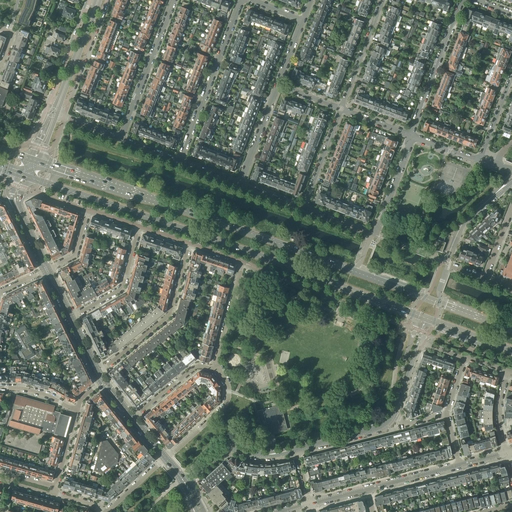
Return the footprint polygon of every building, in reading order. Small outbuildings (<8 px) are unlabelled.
[(24,0),(23,5),(35,10),(37,5),(24,0)] [(115,5),(125,9),(127,4),(117,0),(116,2),(115,5)] [(216,7),(221,9),(222,9),(225,1),(222,0),(218,0),(216,8),(216,7)] [(441,10),(441,8),(444,0),(437,0),(435,8),(434,11),(436,12),(437,9),(441,10)] [(444,0),(441,8),(443,8),(443,11),(447,12),(448,9),(449,7),(450,4),(450,3),(449,2),(450,2),(449,2),(444,0)] [(153,1),(151,6),(159,10),(159,9),(160,9),(161,7),(161,6),(161,4),(153,1)] [(222,9),(221,9),(220,11),(226,13),(227,10),(228,11),(229,8),(228,8),(229,7),(229,6),(230,3),(230,2),(228,2),(227,2),(227,1),(226,1),(225,1),(222,9)] [(359,1),(357,7),(368,11),(368,10),(368,11),(370,8),(369,7),(370,5),(359,1)] [(58,8),(65,10),(63,14),(64,14),(63,16),(66,17),(67,15),(72,17),(72,16),(73,17),(74,14),(73,14),(74,11),(66,8),(67,5),(60,2),(58,8)] [(320,7),(319,9),(328,12),(330,7),(321,3),(321,4),(320,4),(319,6),(320,7)] [(35,10),(23,5),(20,10),(33,15),(35,10)] [(112,10),(113,10),(123,14),(125,9),(115,5),(114,7),(113,7),(112,10)] [(151,6),(149,12),(157,15),(158,13),(159,13),(160,11),(159,10),(151,6)] [(390,9),(389,12),(398,15),(400,9),(392,6),(391,9),(390,9)] [(180,12),(188,15),(190,10),(182,7),(181,9),(180,9),(179,11),(180,12)] [(368,11),(357,7),(355,13),(365,16),(366,16),(367,13),(368,11)] [(471,22),(474,12),(474,11),(472,10),(472,11),(471,10),(468,8),(467,12),(468,12),(460,31),(466,33),(471,22)] [(318,12),(317,14),(326,17),(328,12),(319,9),(318,9),(317,12),(318,12)] [(30,20),(33,15),(20,10),(18,16),(30,20)] [(123,14),(113,10),(112,14),(113,14),(113,16),(122,20),(124,14),(123,14)] [(245,18),(241,27),(241,28),(247,30),(248,27),(250,21),(253,12),(248,10),(246,15),(245,16),(245,17),(245,18)] [(149,12),(147,17),(155,20),(156,20),(157,17),(157,16),(157,15),(149,12)] [(178,17),(186,20),(188,15),(180,12),(179,14),(178,14),(177,16),(178,17)] [(250,21),(255,23),(258,14),(256,13),(255,13),(253,12),(250,21)] [(387,15),(386,17),(394,20),(396,15),(397,15),(398,15),(389,12),(388,12),(387,14),(387,15)] [(471,22),(476,24),(480,13),(477,12),(476,12),(474,12),(471,22)] [(482,25),(483,23),(485,16),(483,15),(480,13),(476,24),(482,26),(482,25)] [(255,23),(260,25),(263,16),(261,15),(258,14),(255,23)] [(316,17),(315,19),(324,23),(326,17),(317,14),(316,15),(315,17),(316,17)] [(29,26),(30,20),(18,16),(16,21),(29,26)] [(260,25),(265,27),(269,18),(268,18),(268,17),(266,17),(263,16),(260,25)] [(483,23),(488,25),(491,17),(488,16),(488,17),(485,16),(483,23)] [(147,17),(145,22),(153,25),(154,24),(155,24),(156,21),(155,20),(147,17)] [(176,22),(184,25),(186,20),(178,17),(177,19),(176,19),(175,21),(176,22)] [(385,21),(384,23),(395,27),(397,21),(394,20),(386,17),(386,18),(385,20),(385,21)] [(487,28),(493,30),(497,20),(494,19),(495,19),(491,17),(488,25),(487,28)] [(265,27),(271,29),(274,20),(272,19),(271,19),(270,18),(269,18),(265,27)] [(353,18),(351,24),(361,27),(362,25),(363,25),(364,23),(363,23),(363,22),(353,18)] [(214,19),(212,24),(220,27),(221,25),(222,25),(222,23),(222,22),(214,19)] [(313,24),(313,25),(322,28),(324,23),(315,19),(314,21),(313,21),(313,24)] [(108,26),(117,29),(120,24),(110,20),(109,22),(109,23),(108,25),(108,26)] [(271,29),(276,31),(279,22),(277,21),(275,20),(274,20),(271,29)] [(497,35),(498,33),(502,22),(499,20),(499,21),(497,20),(493,30),(492,33),(497,35)] [(145,22),(143,27),(151,30),(152,30),(153,28),(153,27),(153,25),(145,22)] [(174,27),(182,31),(184,25),(176,22),(175,24),(174,25),(173,26),(174,27)] [(276,31),(281,33),(284,24),(282,23),(280,22),(279,22),(276,31)] [(432,22),(430,28),(439,31),(440,28),(440,27),(439,27),(440,25),(432,22)] [(503,33),(504,34),(508,24),(506,24),(506,23),(502,22),(498,33),(503,33)] [(207,28),(210,29),(218,32),(219,30),(220,30),(220,28),(220,27),(212,24),(209,23),(207,28)] [(382,28),(393,33),(395,27),(384,23),(383,25),(383,26),(382,27),(382,28)] [(281,33),(278,39),(277,41),(283,43),(286,34),(287,34),(288,32),(287,32),(290,26),(284,24),(281,33)] [(354,25),(347,41),(347,42),(355,45),(361,27),(351,24),(354,25)] [(311,30),(319,34),(322,28),(313,25),(312,27),(311,27),(310,29),(311,30)] [(106,31),(116,34),(117,29),(108,26),(107,28),(106,30),(106,31)] [(140,32),(149,36),(150,34),(151,34),(152,32),(151,31),(151,30),(143,27),(141,32),(140,32)] [(172,32),(172,33),(180,36),(182,31),(174,27),(173,29),(172,30),(171,31),(172,32)] [(429,27),(427,33),(437,37),(438,34),(439,34),(439,32),(439,31),(430,28),(429,27)] [(239,32),(239,34),(247,37),(249,32),(241,28),(240,29),(239,31),(239,32)] [(380,34),(391,39),(391,38),(393,33),(382,28),(381,31),(380,33),(380,34)] [(21,29),(19,35),(27,38),(30,39),(32,34),(21,29)] [(210,29),(208,34),(216,37),(217,35),(218,35),(218,33),(218,32),(210,29)] [(309,35),(309,36),(317,39),(319,34),(311,30),(310,32),(309,32),(308,34),(309,35)] [(49,35),(48,35),(47,39),(53,41),(54,42),(56,38),(64,41),(66,36),(54,31),(52,36),(49,35)] [(105,34),(104,36),(114,40),(116,34),(106,31),(105,31),(105,33),(105,34)] [(140,32),(138,37),(146,40),(147,38),(148,38),(149,36),(140,32)] [(459,36),(458,38),(465,41),(467,35),(460,32),(460,33),(459,33),(458,35),(458,36),(459,36)] [(170,37),(170,38),(178,41),(180,36),(172,33),(171,35),(170,35),(169,37),(170,37)] [(421,37),(424,38),(435,42),(436,40),(436,39),(437,38),(437,37),(427,33),(426,36),(424,36),(422,35),(421,37)] [(204,36),(203,39),(214,43),(215,41),(216,40),(217,39),(216,38),(216,37),(208,34),(206,37),(204,36)] [(237,37),(237,39),(245,42),(247,37),(239,34),(238,34),(237,36),(237,37)] [(382,41),(381,44),(388,47),(391,39),(380,34),(379,37),(379,38),(380,38),(379,40),(382,41)] [(19,35),(17,40),(25,43),(27,38),(19,35)] [(102,41),(112,45),(114,40),(104,36),(104,38),(103,38),(102,40),(102,41)] [(307,40),(307,41),(315,44),(318,45),(320,40),(317,39),(309,36),(308,37),(307,38),(306,40),(307,40)] [(138,37),(136,42),(144,45),(145,44),(146,44),(147,41),(146,41),(146,40),(138,37)] [(168,43),(176,46),(178,41),(170,38),(169,40),(168,40),(167,42),(168,43)] [(202,38),(200,43),(203,44),(212,48),(212,47),(213,47),(214,45),(213,44),(214,43),(203,39),(202,38)] [(422,44),(423,44),(433,48),(433,47),(434,45),(434,44),(435,42),(424,38),(422,44)] [(456,40),(455,44),(463,47),(465,41),(458,38),(457,40),(456,40)] [(235,42),(235,44),(243,47),(245,48),(246,46),(244,45),(245,42),(237,39),(236,40),(235,42)] [(17,40),(15,45),(23,48),(25,43),(17,40)] [(345,40),(343,46),(347,47),(353,50),(355,45),(347,42),(347,41),(345,40)] [(100,46),(110,50),(112,45),(102,41),(102,43),(101,43),(100,45),(100,46)] [(274,41),(272,46),(280,50),(281,50),(281,49),(282,47),(282,46),(282,44),(274,41)] [(305,43),(304,46),(313,50),(315,44),(307,41),(306,43),(305,43)] [(144,45),(136,42),(134,47),(142,51),(143,50),(144,50),(144,48),(144,47),(144,45)] [(167,48),(174,51),(176,46),(168,43),(166,47),(167,48)] [(203,44),(200,43),(198,49),(209,53),(210,50),(211,50),(212,48),(203,44)] [(233,48),(233,49),(241,52),(243,47),(235,44),(235,45),(234,45),(233,47),(233,48)] [(374,51),(384,55),(386,56),(388,50),(391,51),(392,48),(388,47),(381,44),(380,47),(378,46),(377,46),(376,46),(375,48),(376,49),(376,52),(374,51)] [(420,50),(422,50),(430,54),(431,53),(432,51),(432,50),(433,48),(423,44),(420,50)] [(454,47),(453,49),(463,53),(464,51),(462,50),(463,47),(455,44),(454,47)] [(15,45),(13,50),(22,53),(23,48),(15,45)] [(43,54),(48,56),(48,54),(51,55),(51,54),(57,56),(57,55),(58,55),(59,53),(58,53),(59,50),(48,46),(48,47),(46,46),(45,51),(44,51),(43,54)] [(99,49),(98,51),(108,55),(110,50),(100,46),(99,47),(99,49)] [(267,51),(270,52),(278,55),(279,53),(280,52),(281,50),(280,50),(272,46),(269,46),(267,51)] [(301,50),(302,51),(311,55),(313,50),(304,46),(303,48),(302,48),(301,50)] [(347,47),(343,46),(340,52),(350,56),(351,55),(352,53),(352,52),(353,50),(347,47)] [(499,47),(497,53),(508,57),(510,52),(499,47)] [(166,53),(165,53),(174,57),(176,51),(174,51),(167,48),(167,49),(167,51),(166,51),(165,53),(166,53)] [(231,53),(231,54),(241,58),(243,53),(241,52),(233,49),(233,50),(232,50),(231,52),(231,53)] [(451,55),(459,58),(462,59),(464,53),(463,53),(453,49),(453,51),(452,51),(451,55)] [(13,50),(11,55),(20,58),(22,53),(13,50)] [(417,54),(416,58),(425,61),(426,58),(427,59),(428,56),(429,56),(430,54),(422,50),(420,55),(417,54)] [(108,55),(98,51),(98,52),(97,52),(97,54),(96,57),(106,60),(108,55)] [(130,56),(138,60),(138,59),(139,59),(140,57),(139,56),(140,55),(131,51),(129,56),(130,56)] [(311,55),(302,51),(301,51),(302,52),(301,52),(300,54),(300,55),(300,57),(309,61),(311,55)] [(384,55),(374,51),(373,51),(373,52),(372,53),(372,54),(371,57),(381,60),(382,61),(382,60),(384,55)] [(270,52),(268,57),(277,60),(277,59),(278,57),(278,55),(270,52)] [(174,57),(165,53),(165,54),(164,54),(164,56),(164,57),(163,59),(172,62),(174,57)] [(198,56),(197,59),(206,62),(206,61),(207,61),(208,59),(207,58),(208,57),(198,53),(197,55),(198,56)] [(498,53),(495,59),(507,63),(508,60),(507,60),(508,57),(497,53),(498,53)] [(241,58),(231,54),(231,55),(232,55),(232,56),(232,55),(231,55),(231,56),(230,56),(230,57),(230,58),(231,58),(230,60),(242,64),(243,62),(240,61),(241,58)] [(11,55),(9,60),(18,64),(18,63),(19,63),(20,63),(21,62),(21,61),(21,59),(19,59),(20,58),(11,55)] [(450,58),(449,61),(457,63),(459,58),(451,55),(450,58)] [(44,67),(48,68),(49,69),(52,70),(55,64),(49,62),(50,61),(38,56),(36,60),(45,63),(44,67)] [(130,56),(127,62),(136,65),(137,63),(138,63),(138,61),(138,60),(130,56)] [(338,63),(338,64),(346,67),(347,64),(348,65),(349,62),(348,62),(348,61),(342,59),(342,58),(338,56),(335,62),(338,63)] [(265,61),(275,65),(275,63),(276,63),(277,61),(276,60),(277,60),(268,57),(266,62),(265,61)] [(369,62),(379,66),(381,60),(371,57),(370,59),(370,60),(369,61),(369,62)] [(408,64),(413,66),(424,70),(422,69),(423,67),(424,66),(425,65),(424,64),(424,63),(425,61),(416,58),(414,64),(413,63),(412,63),(409,61),(409,62),(408,64)] [(197,59),(195,64),(204,67),(204,65),(205,66),(206,63),(205,62),(206,62),(197,59)] [(495,59),(493,64),(504,68),(505,66),(505,67),(507,63),(495,59)] [(9,60),(7,65),(16,68),(18,64),(9,60)] [(92,66),(101,70),(103,70),(105,65),(95,61),(95,62),(94,62),(92,66)] [(265,61),(263,67),(271,70),(271,69),(272,70),(273,67),(272,67),(273,65),(274,65),(275,65),(265,61)] [(457,63),(449,61),(448,63),(447,66),(456,70),(458,70),(460,65),(458,64),(457,63)] [(127,62),(126,67),(135,71),(136,68),(135,67),(136,65),(127,62)] [(159,67),(159,68),(167,71),(168,71),(170,66),(161,62),(161,64),(160,64),(160,65),(159,67),(160,67),(159,67)] [(368,65),(367,68),(375,70),(375,69),(377,70),(379,66),(369,62),(369,63),(368,63),(368,64),(368,65)] [(195,64),(193,69),(202,72),(203,72),(204,70),(203,69),(204,67),(195,64)] [(292,78),(297,80),(301,67),(302,68),(302,65),(300,64),(299,67),(296,66),(295,69),(293,72),(291,76),(292,78)] [(338,64),(336,69),(344,72),(345,70),(346,70),(347,67),(346,67),(338,64)] [(493,65),(491,70),(502,74),(503,71),(504,68),(493,64),(493,65)] [(7,65),(5,70),(14,74),(16,68),(7,65)] [(226,70),(236,74),(237,71),(238,71),(239,69),(229,65),(229,67),(228,67),(227,67),(227,68),(227,69),(227,70),(228,70),(227,70),(226,70)] [(91,69),(90,71),(99,75),(101,70),(92,66),(91,66),(90,68),(91,69)] [(413,66),(411,72),(414,73),(422,76),(423,73),(424,73),(424,71),(424,70),(413,66)] [(122,72),(124,73),(133,76),(134,74),(135,74),(135,71),(126,67),(124,67),(122,72)] [(263,67),(261,72),(269,75),(270,74),(271,73),(270,72),(271,70),(263,67)] [(299,82),(302,83),(305,74),(300,72),(302,68),(301,67),(297,80),(296,81),(297,82),(299,82)] [(158,71),(157,73),(165,76),(168,77),(170,72),(168,71),(167,71),(159,68),(158,68),(157,70),(158,71)] [(365,73),(374,77),(372,76),(375,70),(367,68),(366,70),(365,71),(365,72),(365,73)] [(193,69),(191,74),(200,77),(200,76),(201,75),(202,73),(202,72),(193,69)] [(336,69),(333,75),(342,78),(343,76),(345,73),(344,73),(344,72),(336,69)] [(5,70),(3,75),(12,79),(14,74),(5,70)] [(225,73),(224,75),(232,78),(234,73),(236,74),(226,70),(225,70),(224,72),(225,73)] [(488,76),(490,76),(500,80),(500,78),(501,78),(502,74),(491,70),(488,76)] [(88,76),(97,80),(99,75),(90,71),(89,73),(88,73),(87,75),(88,76)] [(261,72),(259,77),(268,80),(267,80),(268,79),(269,78),(268,77),(269,75),(261,72)] [(411,72),(409,77),(420,81),(421,81),(421,79),(421,78),(422,76),(414,73),(411,72)] [(444,75),(443,77),(453,81),(455,76),(454,75),(445,72),(444,72),(443,75),(444,75)] [(124,73),(122,78),(131,81),(132,79),(133,79),(133,77),(133,76),(124,73)] [(155,78),(163,81),(164,81),(165,79),(164,79),(165,76),(157,73),(156,73),(155,75),(156,76),(156,78),(155,77),(155,78)] [(374,77),(365,73),(365,74),(367,74),(366,77),(365,76),(364,77),(364,78),(364,79),(365,79),(365,80),(374,84),(376,80),(374,79),(374,77)] [(191,74),(189,79),(198,83),(198,81),(199,81),(200,79),(200,78),(200,77),(191,74)] [(305,84),(307,85),(310,76),(305,74),(302,83),(302,84),(304,84),(305,84)] [(3,75),(1,81),(10,84),(12,85),(14,80),(12,79),(3,75)] [(222,80),(230,83),(232,78),(224,75),(223,77),(222,79),(222,80)] [(333,75),(331,81),(340,84),(340,83),(341,83),(342,80),(341,80),(342,78),(333,75)] [(87,79),(86,81),(95,85),(97,86),(98,84),(96,83),(97,80),(88,76),(87,76),(86,78),(87,79)] [(310,76),(307,85),(307,86),(309,86),(310,86),(312,87),(315,78),(310,76)] [(500,80),(490,76),(488,82),(497,86),(500,80)] [(259,77),(257,82),(265,85),(266,83),(267,83),(267,81),(267,80),(268,80),(259,77)] [(407,83),(408,83),(418,87),(419,84),(420,82),(420,81),(409,77),(407,83)] [(441,79),(440,83),(448,86),(451,87),(453,81),(443,77),(442,80),(441,79)] [(38,81),(37,84),(46,87),(47,84),(46,84),(47,81),(38,78),(37,80),(38,81)] [(122,78),(121,83),(129,86),(130,84),(131,84),(132,82),(131,81),(122,78)] [(153,81),(153,83),(161,86),(162,84),(161,84),(163,81),(155,78),(154,78),(153,78),(153,80),(153,81)] [(189,79),(187,84),(196,88),(196,87),(197,87),(198,85),(197,84),(198,83),(189,79)] [(220,85),(228,89),(230,89),(232,84),(230,83),(222,80),(221,82),(220,84),(220,85)] [(10,84),(1,81),(0,84),(0,85),(8,89),(10,84)] [(95,85),(86,81),(85,83),(84,83),(84,85),(84,86),(93,90),(94,87),(96,88),(97,86),(95,85)] [(331,81),(329,86),(338,89),(340,86),(339,86),(340,84),(331,81)] [(257,82),(255,87),(263,91),(264,88),(265,88),(266,86),(265,85),(257,82)] [(121,83),(119,88),(127,91),(128,89),(129,89),(130,87),(129,86),(121,83)] [(151,88),(159,91),(160,89),(159,89),(161,86),(153,83),(152,83),(151,83),(151,85),(151,86),(151,88)] [(196,88),(187,84),(185,83),(183,89),(194,93),(194,92),(195,91),(196,89),(195,89),(196,88)] [(338,89),(329,86),(321,83),(320,85),(328,88),(326,95),(332,97),(333,94),(335,95),(336,94),(336,95),(337,92),(337,91),(338,89)] [(418,87),(408,83),(406,89),(414,92),(415,93),(416,92),(417,90),(418,87)] [(438,88),(449,92),(449,93),(450,90),(447,89),(448,86),(440,83),(439,86),(438,88)] [(46,87),(37,84),(36,86),(33,85),(31,89),(33,90),(34,90),(35,89),(43,92),(44,90),(45,90),(46,87)] [(219,89),(218,90),(227,94),(228,89),(220,85),(220,86),(219,86),(218,88),(219,89)] [(93,90),(84,86),(84,87),(83,87),(82,89),(83,89),(82,92),(91,95),(93,90)] [(0,87),(0,106),(10,110),(13,102),(5,99),(8,91),(0,87)] [(264,91),(263,91),(255,87),(254,90),(253,90),(252,91),(251,91),(250,94),(259,97),(260,95),(261,96),(262,93),(263,93),(264,92),(264,91)] [(119,88),(117,93),(125,96),(126,94),(127,94),(128,92),(127,91),(119,88)] [(149,91),(149,93),(157,96),(157,97),(158,94),(157,94),(159,91),(151,88),(150,88),(149,88),(149,90),(149,91)] [(355,102),(360,104),(363,95),(361,95),(362,93),(364,94),(365,90),(360,88),(358,92),(358,91),(357,95),(356,95),(355,97),(356,98),(354,101),(355,102)] [(437,90),(436,94),(444,97),(447,98),(449,92),(438,88),(438,91),(437,90)] [(488,88),(486,94),(493,96),(495,91),(488,88)] [(24,90),(21,89),(19,95),(22,96),(24,97),(24,98),(29,100),(28,104),(37,107),(38,107),(39,104),(38,103),(38,101),(31,98),(33,93),(31,93),(27,91),(24,90)] [(414,92),(406,89),(405,91),(404,90),(402,94),(411,98),(412,97),(413,95),(414,92)] [(216,95),(216,96),(227,99),(225,98),(227,94),(218,90),(217,92),(216,94),(216,95)] [(117,93),(115,98),(123,101),(124,99),(125,99),(126,97),(125,96),(117,93)] [(155,101),(156,102),(158,102),(158,101),(159,97),(157,97),(157,96),(149,93),(148,93),(147,95),(147,96),(147,98),(146,98),(155,101)] [(181,100),(182,100),(191,103),(192,100),(191,99),(192,97),(183,94),(181,93),(179,99),(181,100)] [(365,106),(369,96),(367,94),(366,95),(364,94),(363,95),(360,104),(362,105),(362,106),(364,106),(365,106)] [(435,97),(434,100),(446,104),(447,103),(445,102),(442,101),(444,97),(436,94),(435,97)] [(486,94),(484,99),(492,102),(493,99),(492,99),(493,96),(486,94)] [(227,99),(216,96),(217,96),(217,97),(216,97),(215,98),(215,99),(216,99),(216,101),(225,105),(226,103),(225,102),(227,99)] [(250,103),(259,106),(260,105),(260,104),(260,103),(261,101),(252,97),(249,96),(247,101),(250,103)] [(369,96),(365,106),(368,107),(368,108),(370,108),(371,108),(375,98),(372,97),(372,96),(369,96)] [(80,97),(79,100),(78,99),(75,109),(76,109),(75,110),(79,112),(84,100),(84,99),(80,97)] [(123,101),(115,98),(113,103),(121,107),(121,106),(122,106),(123,104),(123,103),(123,101)] [(146,101),(145,103),(153,106),(154,107),(154,104),(155,101),(146,98),(145,100),(145,101),(146,101)] [(376,110),(377,110),(379,103),(380,100),(375,98),(371,108),(373,109),(374,110),(375,111),(376,110)] [(382,112),(382,113),(385,105),(381,104),(382,102),(384,99),(381,98),(380,100),(379,103),(377,110),(379,111),(379,112),(381,113),(382,112)] [(479,104),(489,108),(490,106),(492,102),(484,99),(481,98),(479,104)] [(84,114),(85,114),(88,105),(85,104),(86,102),(84,101),(84,100),(79,112),(81,113),(82,114),(83,114),(84,114)] [(182,100),(181,105),(189,108),(190,106),(191,106),(191,104),(191,103),(182,100)] [(284,113),(289,101),(284,100),(282,101),(280,105),(281,105),(279,108),(280,108),(277,116),(282,118),(284,113)] [(289,100),(289,101),(284,113),(286,109),(291,111),(294,102),(292,102),(292,101),(290,100),(289,100)] [(446,104),(434,100),(433,102),(432,105),(442,109),(442,108),(443,108),(444,108),(444,107),(443,106),(441,105),(443,106),(444,104),(446,104)] [(387,115),(388,115),(391,107),(392,104),(388,103),(388,102),(387,101),(385,105),(382,113),(385,114),(387,115)] [(295,102),(294,102),(291,111),(296,113),(299,104),(297,104),(297,103),(295,102)] [(90,117),(93,107),(94,105),(89,103),(88,105),(85,114),(87,115),(87,116),(90,117)] [(144,106),(143,108),(152,112),(153,112),(155,107),(154,107),(153,106),(145,103),(144,103),(144,104),(143,106),(144,106)] [(251,103),(249,108),(257,111),(258,111),(259,109),(258,108),(259,106),(250,103),(251,103)] [(27,108),(24,107),(23,109),(34,113),(35,111),(37,108),(37,107),(28,104),(27,108)] [(296,113),(301,115),(304,106),(302,105),(300,104),(299,104),(296,113)] [(481,107),(479,110),(487,113),(489,110),(488,110),(489,108),(479,104),(478,106),(481,107)] [(181,105),(178,110),(187,113),(188,113),(189,111),(188,110),(189,108),(181,105)] [(209,110),(218,114),(220,114),(221,115),(222,115),(223,112),(222,112),(223,109),(213,106),(212,108),(212,107),(211,107),(211,108),(210,108),(210,109),(210,110),(211,110),(211,111),(210,110),(209,110)] [(93,117),(95,118),(99,109),(93,107),(90,117),(92,118),(93,117)] [(303,113),(309,116),(312,109),(305,107),(303,113)] [(393,117),(396,109),(391,107),(388,115),(390,116),(391,116),(392,117),(393,117)] [(399,119),(403,110),(402,109),(401,108),(400,108),(399,108),(397,107),(396,109),(393,117),(396,118),(398,119),(399,119)] [(404,107),(403,110),(399,119),(401,120),(405,122),(406,120),(408,121),(409,118),(407,118),(407,117),(406,117),(407,116),(408,116),(407,114),(408,114),(409,111),(405,110),(406,108),(404,107)] [(150,117),(152,118),(153,118),(155,113),(154,113),(153,112),(152,112),(143,108),(142,108),(142,109),(141,111),(142,112),(141,113),(141,114),(150,117)] [(249,108),(247,113),(255,116),(256,114),(257,114),(257,112),(257,111),(249,108)] [(23,109),(21,114),(15,112),(13,116),(22,119),(24,116),(32,119),(34,113),(23,109)] [(97,120),(100,121),(104,111),(99,109),(95,118),(97,119),(97,120)] [(116,109),(115,112),(110,124),(111,123),(114,125),(115,124),(116,124),(119,118),(120,116),(120,115),(117,113),(118,110),(116,109)] [(477,109),(475,115),(485,119),(485,117),(486,117),(487,113),(479,110),(477,109)] [(178,110),(177,115),(185,119),(185,118),(186,118),(187,116),(186,115),(187,113),(178,110)] [(208,115),(208,116),(216,119),(218,114),(209,110),(209,112),(208,113),(207,115),(208,115)] [(314,117),(315,118),(325,122),(327,118),(327,117),(326,117),(327,115),(322,113),(323,112),(318,110),(317,114),(315,115),(314,117)] [(103,121),(105,122),(109,113),(104,111),(100,121),(102,122),(103,121)] [(108,123),(110,124),(115,112),(114,112),(114,113),(112,112),(111,114),(109,113),(105,122),(105,123),(108,124),(108,123)] [(247,113),(245,118),(253,121),(254,121),(255,119),(254,118),(255,116),(247,113)] [(177,115),(175,120),(183,124),(183,123),(184,123),(185,121),(184,121),(185,119),(177,115)] [(485,119),(475,115),(473,121),(482,125),(485,119)] [(206,121),(214,124),(217,125),(219,120),(216,119),(208,116),(207,118),(206,118),(205,120),(206,120),(206,121)] [(274,122),(274,123),(282,126),(285,127),(287,121),(276,117),(275,119),(274,120),(274,122)] [(245,118),(243,123),(251,127),(251,126),(252,126),(253,124),(252,123),(253,121),(245,118)] [(311,118),(309,123),(323,128),(323,127),(324,127),(324,125),(324,124),(325,122),(315,118),(314,119),(311,118)] [(183,124),(175,120),(173,126),(181,129),(181,128),(182,128),(183,126),(182,126),(183,124)] [(433,120),(432,122),(429,130),(431,131),(431,132),(434,133),(438,123),(438,122),(434,120),(433,120)] [(138,135),(139,134),(138,134),(142,125),(143,123),(137,121),(136,123),(135,123),(134,127),(135,127),(133,132),(138,135)] [(204,126),(213,130),(212,129),(214,124),(206,121),(205,123),(204,123),(203,125),(204,126)] [(428,132),(429,130),(432,122),(428,121),(428,123),(425,122),(423,130),(428,132)] [(243,123),(241,128),(249,132),(250,130),(251,129),(251,128),(251,127),(243,123)] [(272,128),(280,131),(282,126),(274,123),(273,125),(272,125),(272,127),(272,128)] [(309,130),(310,131),(311,131),(320,134),(321,134),(321,133),(322,131),(323,128),(309,123),(309,124),(312,125),(311,127),(309,130)] [(344,129),(355,133),(361,135),(362,132),(355,130),(356,127),(346,123),(346,124),(345,124),(345,125),(345,126),(344,129)] [(438,134),(440,135),(443,127),(444,125),(438,123),(434,133),(438,134)] [(442,136),(445,137),(449,129),(450,127),(444,124),(443,127),(440,135),(442,136)] [(511,126),(511,127),(504,124),(503,126),(501,130),(503,130),(506,131),(505,133),(508,134),(509,132),(511,129),(511,128),(511,126)] [(142,135),(144,136),(147,127),(142,125),(138,134),(139,134),(138,135),(139,135),(140,136),(141,136),(142,135)] [(201,131),(211,135),(213,130),(204,126),(203,128),(202,128),(201,130),(202,131),(201,131)] [(149,138),(152,129),(147,127),(144,136),(144,137),(146,137),(147,137),(149,138)] [(237,133),(239,134),(247,137),(248,135),(249,134),(249,133),(249,132),(241,128),(239,128),(238,128),(237,132),(237,133)] [(278,136),(281,137),(283,132),(280,131),(272,128),(271,130),(270,130),(270,132),(270,133),(278,136)] [(152,139),(154,140),(157,131),(152,129),(149,138),(149,139),(151,139),(152,139)] [(343,132),(342,134),(351,138),(352,138),(355,133),(344,129),(343,129),(343,131),(343,132)] [(449,138),(451,139),(454,131),(449,129),(445,137),(449,138)] [(453,140),(457,142),(460,134),(461,131),(455,129),(454,132),(454,131),(451,139),(454,140),(453,140)] [(465,145),(468,146),(471,138),(468,137),(470,130),(468,130),(465,136),(462,143),(465,144),(465,145)] [(159,141),(159,142),(163,133),(157,131),(154,140),(156,140),(156,141),(158,142),(159,142),(159,141)] [(211,135),(201,131),(202,132),(201,132),(200,134),(200,136),(211,141),(212,139),(210,138),(211,135)] [(310,131),(307,137),(318,141),(318,140),(319,140),(320,138),(319,137),(320,134),(311,131),(310,131)] [(164,143),(164,144),(168,135),(163,133),(159,142),(161,142),(161,143),(163,144),(164,143)] [(268,138),(276,141),(279,142),(281,137),(278,136),(270,133),(269,135),(268,138)] [(385,144),(394,148),(395,147),(397,143),(396,143),(396,142),(393,141),(392,140),(390,139),(387,138),(381,135),(380,136),(372,133),(370,138),(385,144)] [(239,134),(237,139),(245,142),(246,142),(245,142),(246,141),(247,140),(246,139),(247,137),(239,134)] [(341,137),(340,140),(349,143),(347,143),(348,141),(350,141),(351,138),(342,134),(342,135),(341,135),(341,137)] [(460,142),(462,143),(465,136),(460,134),(457,142),(460,143),(460,142)] [(169,146),(170,146),(173,137),(168,135),(164,144),(166,144),(166,145),(166,146),(168,147),(169,146)] [(169,146),(174,148),(175,147),(175,145),(176,145),(176,143),(177,143),(178,144),(180,140),(179,139),(178,139),(179,137),(173,135),(173,137),(170,146),(169,146)] [(309,141),(308,144),(316,146),(317,146),(317,144),(317,143),(318,141),(307,137),(306,139),(309,141)] [(267,142),(266,143),(274,147),(276,141),(268,138),(268,139),(267,139),(266,141),(267,142)] [(471,138),(468,146),(471,147),(474,148),(477,140),(471,138)] [(237,139),(235,144),(243,147),(244,145),(245,145),(246,143),(245,142),(237,139)] [(349,143),(340,140),(339,142),(338,142),(338,144),(338,145),(345,148),(348,150),(350,144),(349,143)] [(302,149),(313,153),(314,152),(315,150),(315,149),(316,146),(308,144),(305,142),(302,149)] [(243,147),(235,144),(233,143),(232,144),(231,146),(231,147),(231,148),(241,152),(242,150),(243,150),(244,148),(243,147)] [(265,147),(264,148),(272,152),(274,147),(266,143),(266,144),(265,144),(264,146),(265,147)] [(193,155),(198,157),(202,146),(197,144),(196,145),(195,145),(194,148),(195,148),(193,155)] [(383,149),(385,150),(393,153),(394,148),(385,144),(383,149)] [(336,149),(335,151),(343,154),(347,156),(349,150),(348,150),(345,148),(338,145),(337,146),(336,148),(336,149)] [(202,157),(204,158),(207,148),(202,146),(198,157),(202,159),(202,157)] [(206,159),(208,160),(212,150),(207,148),(204,158),(206,158),(206,159)] [(263,152),(262,154),(270,157),(272,152),(264,148),(264,149),(263,149),(262,151),(263,152)] [(302,149),(300,155),(311,159),(311,158),(312,158),(313,156),(312,155),(313,153),(302,149)] [(212,161),(214,162),(217,152),(212,150),(208,160),(211,161),(212,161)] [(381,155),(383,156),(390,159),(391,156),(392,156),(393,154),(392,154),(393,153),(385,150),(385,151),(383,150),(381,155)] [(334,154),(333,157),(341,159),(343,154),(335,151),(335,152),(334,153),(334,154)] [(216,163),(219,164),(223,154),(217,152),(214,162),(216,162),(216,163)] [(222,165),(224,165),(228,156),(223,154),(219,164),(221,165),(222,165)] [(270,157),(262,154),(261,154),(260,157),(261,157),(260,159),(268,163),(270,157)] [(297,161),(299,162),(309,165),(309,164),(310,162),(311,159),(300,155),(297,161)] [(225,168),(229,169),(233,158),(228,156),(224,165),(226,166),(225,168)] [(383,156),(381,162),(388,164),(389,164),(390,162),(389,161),(390,159),(383,156)] [(332,160),(331,162),(341,166),(344,161),(341,159),(333,157),(332,159),(332,160)] [(233,158),(229,169),(234,171),(237,164),(238,164),(239,161),(238,161),(238,160),(233,158)] [(375,166),(376,166),(386,170),(387,168),(388,167),(388,166),(388,165),(388,164),(381,162),(377,161),(375,166)] [(258,181),(259,182),(263,171),(262,171),(264,164),(258,162),(255,169),(256,170),(254,174),(253,178),(254,179),(254,180),(258,181)] [(309,165),(299,162),(296,168),(306,172),(309,165)] [(329,168),(339,172),(341,166),(331,162),(330,165),(329,167),(329,168)] [(376,166),(374,172),(384,176),(385,173),(386,173),(386,171),(386,170),(376,166)] [(263,171),(259,182),(260,183),(261,183),(262,183),(263,182),(265,183),(269,173),(270,169),(271,168),(269,167),(268,168),(266,173),(263,171)] [(327,173),(337,177),(339,172),(329,168),(328,170),(328,171),(327,172),(327,173)] [(375,177),(374,179),(382,181),(383,179),(384,177),(384,176),(374,172),(372,176),(375,177)] [(271,185),(274,176),(275,174),(273,174),(272,174),(272,175),(269,173),(265,183),(266,184),(268,184),(271,185)] [(295,185),(292,193),(294,194),(294,195),(296,196),(297,196),(297,195),(300,188),(301,188),(304,180),(303,180),(305,175),(300,173),(298,177),(296,182),(295,185)] [(337,177),(327,173),(326,176),(325,176),(325,178),(325,179),(337,184),(338,180),(336,180),(337,177)] [(274,186),(276,187),(280,178),(274,176),(271,185),(271,186),(273,187),(274,186)] [(279,188),(282,189),(285,181),(280,179),(280,178),(276,187),(277,187),(276,188),(277,189),(278,189),(279,189),(279,188)] [(371,178),(369,183),(380,187),(380,186),(381,185),(381,184),(382,181),(374,179),(371,178)] [(292,193),(295,185),(296,182),(291,180),(290,183),(287,191),(289,192),(291,193),(292,193)] [(322,204),(326,194),(326,193),(329,186),(330,183),(324,180),(322,186),(322,187),(321,187),(320,187),(319,190),(320,190),(319,194),(318,194),(316,200),(316,201),(316,202),(322,204)] [(284,190),(287,191),(290,183),(285,181),(282,189),(282,190),(284,190)] [(369,183),(367,189),(377,192),(380,187),(369,183)] [(377,192),(367,189),(365,194),(375,198),(377,192)] [(331,196),(326,194),(322,204),(324,205),(324,206),(327,207),(331,197),(331,196)] [(331,208),(333,209),(336,201),(333,200),(334,198),(331,197),(327,207),(330,208),(331,208)] [(34,198),(30,199),(35,208),(37,207),(39,207),(42,200),(34,198)] [(335,210),(339,211),(342,203),(338,202),(339,199),(337,198),(336,201),(333,209),(335,209),(335,210)] [(25,202),(31,214),(34,213),(35,214),(37,214),(38,210),(36,209),(35,208),(30,199),(25,202)] [(342,212),(345,213),(347,205),(342,203),(339,211),(342,212)] [(346,214),(350,215),(354,205),(348,203),(347,205),(345,213),(346,214)] [(364,210),(361,219),(367,221),(372,206),(367,204),(365,209),(365,210),(364,210)] [(353,216),(356,217),(359,207),(354,205),(350,215),(353,217),(353,216)] [(359,218),(361,219),(364,210),(365,209),(359,207),(356,217),(355,218),(359,219),(359,218)] [(0,214),(1,217),(9,213),(9,212),(10,211),(9,210),(8,210),(7,208),(2,210),(0,211),(0,214)] [(492,213),(489,215),(496,223),(497,224),(498,223),(500,224),(501,221),(497,219),(499,214),(499,213),(500,213),(500,212),(500,211),(499,210),(498,210),(497,210),(496,210),(493,213),(492,213)] [(72,224),(71,225),(77,227),(81,213),(77,212),(76,217),(77,218),(77,220),(75,220),(75,222),(74,222),(74,224),(72,224)] [(0,219),(0,222),(5,220),(7,219),(9,218),(11,217),(10,215),(11,214),(10,213),(9,213),(1,217),(2,219),(0,219),(1,220),(0,219)] [(31,214),(35,223),(44,219),(43,216),(37,214),(35,214),(34,213),(31,214)] [(487,219),(486,220),(492,226),(496,223),(489,215),(486,218),(487,219)] [(3,227),(6,225),(14,221),(13,219),(12,219),(11,217),(9,218),(7,219),(5,220),(0,222),(0,223),(0,225),(1,224),(3,227)] [(35,223),(38,228),(50,222),(49,220),(48,220),(45,221),(44,219),(35,223)] [(100,229),(103,221),(97,219),(94,227),(94,229),(96,229),(95,230),(99,232),(100,229)] [(484,220),(481,223),(487,229),(488,230),(492,226),(486,220),(485,221),(484,220)] [(7,228),(8,231),(17,226),(14,221),(6,225),(7,228)] [(100,229),(105,231),(108,222),(103,221),(100,229)] [(38,228),(40,233),(49,229),(48,227),(51,225),(50,222),(38,228)] [(108,222),(105,231),(104,233),(109,235),(110,233),(113,224),(108,222)] [(478,226),(477,227),(483,234),(488,230),(487,229),(481,223),(478,225),(478,226)] [(109,236),(114,237),(115,235),(116,231),(116,228),(117,228),(118,226),(113,224),(110,233),(109,235),(109,236)] [(17,226),(8,231),(5,232),(4,232),(2,233),(1,234),(4,239),(10,236),(19,231),(17,226)] [(114,237),(118,239),(122,227),(118,226),(117,228),(116,228),(116,231),(115,235),(114,237)] [(118,239),(123,240),(124,238),(125,238),(126,235),(125,234),(126,231),(127,229),(122,227),(118,239)] [(476,227),(473,230),(479,237),(483,234),(477,227),(476,228),(476,227)] [(40,233),(43,238),(55,233),(53,230),(50,231),(49,229),(40,233)] [(124,238),(123,240),(125,241),(126,238),(129,239),(131,230),(127,229),(126,231),(125,234),(126,235),(125,238),(124,238)] [(479,237),(473,230),(469,233),(470,233),(469,235),(470,235),(466,239),(470,241),(472,241),(474,242),(479,237)] [(12,239),(13,241),(22,236),(19,231),(10,236),(11,235),(13,238),(12,239)] [(43,238),(45,244),(54,239),(53,237),(56,236),(55,233),(43,238)] [(143,246),(145,247),(149,236),(146,235),(146,236),(143,235),(140,243),(144,244),(143,246)] [(15,246),(16,246),(24,242),(22,236),(13,241),(15,246)] [(87,236),(85,242),(96,245),(97,245),(98,245),(98,244),(96,243),(94,242),(94,239),(94,238),(87,236)] [(150,249),(151,246),(153,238),(150,237),(149,236),(145,247),(145,248),(150,249)] [(434,249),(435,250),(442,252),(443,250),(443,247),(444,247),(444,245),(445,245),(445,243),(445,242),(443,242),(443,241),(444,241),(445,238),(440,236),(438,239),(438,240),(438,239),(437,240),(438,240),(437,242),(436,244),(436,245),(435,247),(434,249)] [(511,237),(509,244),(511,245),(511,246),(511,247),(511,248),(502,274),(506,276),(506,275),(510,276),(510,277),(511,278),(511,237)] [(45,244),(48,249),(56,245),(54,239),(45,244)] [(158,240),(155,251),(160,252),(160,250),(163,242),(158,240)] [(13,250),(14,253),(27,247),(24,242),(16,246),(17,248),(13,250)] [(59,244),(56,245),(48,249),(53,260),(64,254),(62,250),(59,245),(59,244)] [(61,244),(59,245),(62,250),(64,254),(70,252),(70,250),(64,248),(64,247),(62,246),(61,244)] [(115,250),(114,252),(125,255),(126,249),(125,249),(121,248),(115,246),(114,250),(115,250)] [(177,246),(174,257),(173,258),(179,260),(182,248),(179,247),(179,246),(177,246)] [(458,258),(463,260),(468,248),(462,246),(458,258)] [(20,254),(21,256),(29,252),(27,247),(14,253),(16,256),(20,254)] [(84,247),(82,251),(95,255),(95,253),(91,252),(92,249),(84,247)] [(463,260),(468,262),(472,252),(467,250),(468,248),(463,260)] [(194,251),(192,256),(202,260),(202,262),(204,263),(203,265),(205,266),(205,265),(208,256),(194,251)] [(26,266),(23,267),(24,268),(35,263),(29,252),(21,256),(26,266)] [(116,255),(116,258),(123,260),(125,255),(114,252),(114,254),(115,255),(114,255),(115,255),(116,255)] [(468,262),(474,264),(478,253),(478,254),(472,252),(468,262)] [(138,253),(136,260),(144,262),(145,259),(148,260),(149,257),(138,253)] [(478,253),(474,264),(477,266),(478,265),(479,265),(480,263),(482,263),(483,260),(484,257),(483,256),(483,255),(478,253)] [(80,260),(83,267),(84,267),(87,268),(90,259),(89,258),(81,256),(80,260)] [(192,256),(190,266),(198,268),(200,264),(199,263),(200,262),(202,262),(202,260),(192,256)] [(214,258),(208,256),(205,265),(208,266),(206,269),(209,270),(214,258)] [(219,260),(214,258),(209,270),(212,271),(213,267),(216,268),(219,260)] [(80,260),(75,263),(80,272),(81,271),(81,269),(83,268),(83,267),(80,260)] [(136,260),(134,265),(146,268),(147,265),(144,264),(144,262),(136,260)] [(224,261),(219,260),(216,268),(218,269),(217,273),(220,274),(224,261)] [(229,263),(224,261),(220,274),(222,275),(224,271),(226,272),(226,273),(229,263)] [(15,263),(21,276),(26,273),(24,268),(23,267),(22,265),(20,266),(17,262),(15,263)] [(11,270),(15,278),(21,276),(15,263),(12,265),(14,269),(11,270)] [(24,268),(26,273),(36,268),(36,267),(35,263),(24,268)] [(71,265),(73,270),(74,272),(77,271),(78,273),(80,272),(75,263),(71,265)] [(235,265),(229,263),(226,273),(228,274),(228,273),(233,275),(235,265)] [(59,272),(61,276),(73,270),(71,265),(59,270),(59,272)] [(190,266),(188,271),(201,275),(202,272),(198,271),(198,268),(190,266)] [(61,276),(65,284),(74,279),(72,275),(75,273),(74,272),(73,270),(61,276)] [(133,271),(131,276),(143,279),(144,276),(141,275),(141,273),(133,271)] [(188,271),(187,277),(198,279),(199,277),(200,277),(201,275),(188,271)] [(3,275),(7,283),(11,280),(8,273),(3,275)] [(71,296),(85,290),(92,286),(88,280),(87,279),(85,280),(82,275),(81,275),(77,278),(74,279),(65,284),(71,296)] [(109,279),(107,280),(111,288),(117,285),(118,279),(111,277),(111,279),(109,280),(109,279)] [(187,280),(186,282),(198,285),(199,280),(198,279),(187,277),(186,279),(187,280)] [(37,291),(38,291),(42,289),(40,286),(45,284),(43,279),(41,279),(31,284),(35,292),(37,291)] [(101,281),(102,283),(106,291),(111,288),(107,280),(106,279),(101,281)] [(130,282),(128,287),(140,290),(141,287),(138,286),(138,284),(130,282)] [(184,287),(184,288),(195,291),(196,288),(197,288),(198,285),(186,282),(186,284),(184,285),(184,286),(184,287)] [(102,283),(98,285),(102,293),(106,291),(102,283)] [(33,293),(35,292),(31,284),(26,287),(32,299),(35,298),(34,296),(33,293)] [(40,294),(42,298),(46,296),(50,295),(45,284),(40,286),(42,289),(38,291),(40,294)] [(94,285),(92,286),(93,288),(97,296),(102,293),(98,285),(96,287),(94,285)] [(217,288),(216,290),(227,293),(228,291),(228,290),(229,289),(229,288),(219,285),(218,285),(217,288)] [(85,290),(87,293),(91,300),(97,296),(93,288),(92,286),(85,290)] [(29,300),(32,299),(26,287),(21,289),(25,297),(27,296),(29,300)] [(128,287),(127,293),(134,299),(134,298),(136,292),(140,293),(140,290),(128,287)] [(184,291),(183,293),(195,297),(196,294),(194,293),(195,291),(184,288),(183,290),(184,291)] [(22,298),(25,297),(21,289),(16,292),(22,305),(24,307),(26,306),(22,298)] [(71,296),(73,300),(79,296),(87,293),(85,290),(71,296)] [(213,295),(215,296),(226,299),(226,296),(227,296),(227,294),(227,293),(216,290),(215,290),(213,295)] [(16,292),(11,294),(14,302),(17,301),(19,306),(22,305),(16,292)] [(79,296),(73,300),(76,308),(88,301),(91,300),(87,293),(79,296)] [(127,293),(123,295),(133,312),(137,309),(143,304),(144,304),(138,302),(134,299),(127,293)] [(181,296),(181,299),(189,301),(192,302),(193,299),(194,299),(195,297),(183,293),(183,295),(181,296)] [(6,296),(2,298),(10,305),(10,304),(14,302),(11,294),(6,296)] [(46,296),(42,298),(43,301),(40,302),(39,303),(40,306),(41,305),(53,300),(51,296),(50,295),(46,296)] [(120,296),(118,297),(122,304),(125,303),(127,307),(128,309),(129,311),(130,311),(131,313),(132,312),(133,312),(123,295),(120,296)] [(214,299),(213,301),(224,304),(225,301),(226,301),(226,300),(226,299),(215,296),(214,299)] [(118,297),(113,300),(121,313),(123,317),(126,316),(120,306),(122,304),(118,297)] [(2,298),(0,306),(0,307),(8,309),(10,305),(2,298)] [(181,299),(179,305),(187,308),(187,305),(188,305),(189,302),(189,301),(181,299)] [(53,300),(41,305),(40,306),(41,308),(43,311),(48,308),(54,305),(55,305),(53,300)] [(113,300),(109,303),(113,310),(115,309),(118,315),(121,313),(113,300)] [(213,301),(212,306),(223,309),(224,306),(225,305),(224,304),(213,301)] [(109,303),(104,306),(113,322),(114,325),(117,323),(114,318),(110,311),(113,310),(109,303)] [(157,306),(165,312),(167,305),(159,303),(158,305),(157,306)] [(47,312),(48,314),(57,310),(57,309),(56,307),(55,307),(54,305),(48,308),(43,311),(36,314),(33,315),(35,318),(43,314),(45,313),(47,312)] [(179,305),(177,313),(186,315),(187,311),(186,310),(187,308),(179,305)] [(104,306),(99,309),(102,316),(105,314),(109,321),(110,321),(111,323),(113,322),(104,306)] [(154,310),(153,311),(158,317),(165,312),(157,306),(154,309),(154,310)] [(211,310),(211,311),(213,312),(221,315),(222,312),(223,312),(223,310),(223,309),(212,306),(211,310)] [(0,307),(0,312),(7,315),(11,316),(12,317),(13,313),(7,312),(8,309),(0,307)] [(99,309),(91,313),(94,318),(95,317),(97,320),(103,316),(102,316),(99,309)] [(42,321),(43,323),(59,316),(58,313),(59,312),(58,311),(57,311),(57,310),(48,314),(49,317),(42,321)] [(150,312),(147,315),(152,322),(158,317),(153,311),(151,312),(150,312)] [(213,312),(211,311),(210,315),(209,317),(211,317),(220,320),(221,317),(222,315),(221,315),(213,312)] [(11,319),(11,316),(7,315),(0,312),(0,318),(11,322),(12,319),(11,319)] [(82,319),(84,323),(87,322),(89,325),(94,322),(92,318),(94,318),(91,313),(82,318),(82,319)] [(177,313),(175,319),(185,324),(186,320),(184,320),(186,315),(177,313)] [(143,319),(142,320),(147,326),(152,322),(147,315),(143,318),(143,319)] [(342,326),(344,322),(341,321),(342,318),(337,315),(334,323),(342,326)] [(59,316),(43,323),(40,325),(41,327),(52,322),(53,325),(62,321),(62,320),(62,319),(61,318),(60,318),(59,316)] [(208,320),(208,322),(210,323),(219,325),(219,323),(220,322),(220,321),(220,320),(211,317),(209,317),(208,320)] [(0,318),(0,324),(6,326),(6,323),(10,324),(11,322),(0,318)] [(175,319),(171,323),(176,330),(179,327),(181,329),(185,326),(185,325),(185,324),(175,319)] [(139,321),(136,324),(141,331),(147,326),(142,320),(140,321),(139,321)] [(47,335),(49,334),(64,326),(63,324),(64,323),(63,321),(62,321),(53,325),(54,328),(47,331),(45,332),(47,335)] [(84,323),(89,333),(97,329),(96,326),(98,325),(97,323),(95,324),(94,322),(89,325),(87,322),(84,323)] [(207,325),(206,327),(208,328),(217,330),(218,328),(219,326),(219,325),(210,323),(208,322),(207,325)] [(171,323),(165,328),(170,334),(171,333),(172,333),(176,330),(171,323)] [(0,324),(0,330),(8,333),(8,330),(5,329),(6,326),(0,324)] [(16,333),(20,340),(30,334),(25,325),(24,326),(23,324),(15,329),(16,330),(15,331),(17,333),(16,333)] [(132,328),(131,329),(136,335),(141,331),(136,324),(132,327),(132,328)] [(57,333),(58,336),(67,331),(67,330),(66,328),(64,326),(49,334),(50,336),(57,333)] [(205,331),(205,333),(207,333),(216,336),(217,333),(217,331),(217,330),(208,328),(206,327),(205,331)] [(165,328),(159,332),(165,339),(168,336),(168,335),(170,334),(165,328)] [(89,333),(91,338),(105,332),(104,331),(103,329),(98,331),(97,329),(89,333)] [(128,330),(124,333),(130,340),(136,335),(131,329),(129,330),(128,330)] [(91,338),(94,344),(102,339),(101,337),(106,334),(105,333),(106,332),(105,330),(104,331),(105,332),(91,338)] [(52,342),(54,344),(70,337),(68,334),(69,333),(68,332),(67,332),(67,331),(58,336),(59,338),(52,342)] [(159,332),(153,337),(158,343),(160,342),(161,342),(165,339),(159,332)] [(207,333),(205,333),(204,332),(202,338),(203,338),(214,341),(215,338),(216,338),(216,337),(216,336),(207,333)] [(121,337),(119,338),(125,344),(130,340),(124,333),(121,336),(121,337)] [(24,347),(25,348),(26,349),(30,346),(35,343),(30,334),(20,340),(24,347)] [(62,343),(63,346),(72,342),(72,341),(72,340),(72,339),(71,339),(70,337),(54,344),(55,347),(62,343)] [(158,343),(153,337),(148,341),(154,348),(156,346),(157,345),(158,343)] [(113,342),(119,349),(125,344),(119,338),(118,339),(117,339),(113,342)] [(203,338),(202,343),(213,346),(214,344),(214,343),(215,342),(214,341),(203,338)] [(94,344),(99,353),(102,352),(101,349),(106,347),(104,344),(107,343),(106,341),(103,342),(102,339),(94,344)] [(151,350),(154,348),(148,341),(144,344),(142,346),(147,352),(149,354),(151,352),(150,351),(151,350)] [(54,350),(57,355),(75,347),(74,345),(74,344),(73,342),(72,342),(63,346),(65,349),(61,350),(59,348),(54,350)] [(109,348),(109,349),(111,353),(116,351),(119,349),(113,342),(108,345),(109,348)] [(200,346),(199,348),(212,351),(212,349),(213,349),(213,347),(213,346),(202,343),(201,346),(200,346)] [(26,349),(25,348),(20,352),(18,353),(20,356),(22,355),(24,359),(26,358),(27,360),(38,353),(37,351),(35,350),(33,351),(30,346),(26,349)] [(142,346),(137,350),(143,357),(146,354),(146,353),(147,352),(142,346)] [(67,354),(68,357),(77,352),(77,351),(77,350),(76,349),(75,347),(57,355),(58,358),(67,354)] [(102,352),(99,353),(101,357),(102,358),(111,353),(109,349),(107,350),(106,347),(101,349),(102,352)] [(198,353),(199,354),(210,357),(210,356),(211,356),(211,354),(212,351),(199,348),(199,350),(198,353)] [(185,349),(182,351),(192,362),(196,359),(194,355),(191,352),(189,354),(185,349)] [(137,350),(131,354),(136,361),(138,359),(139,360),(143,357),(137,350)] [(184,358),(182,359),(187,366),(192,362),(182,351),(180,353),(184,358)] [(64,365),(72,361),(80,357),(78,353),(77,353),(77,352),(68,357),(70,359),(62,363),(64,365)] [(423,352),(418,369),(423,371),(425,365),(426,362),(429,354),(423,352)] [(131,354),(126,359),(132,366),(135,363),(135,362),(136,361),(131,354)] [(210,357),(199,354),(199,355),(198,359),(209,362),(210,360),(209,360),(210,357)] [(426,362),(425,365),(430,366),(431,364),(432,364),(434,356),(429,354),(426,362)] [(176,355),(174,358),(183,369),(187,366),(182,359),(181,361),(176,355)] [(69,365),(70,368),(83,362),(80,357),(72,361),(73,364),(69,365)] [(436,365),(442,367),(445,359),(439,357),(436,365)] [(176,365),(174,366),(179,373),(183,369),(174,358),(171,359),(176,365)] [(121,363),(124,366),(126,368),(127,370),(128,372),(133,368),(132,366),(126,359),(121,363)] [(442,367),(448,369),(450,361),(445,359),(442,367)] [(76,370),(77,372),(85,368),(83,362),(70,368),(72,371),(76,370)] [(168,362),(165,364),(175,376),(179,373),(174,366),(172,368),(168,362)] [(108,373),(111,377),(118,371),(119,371),(122,368),(124,366),(121,363),(118,365),(113,369),(108,373)] [(167,372),(165,373),(170,379),(175,376),(165,364),(163,366),(167,372)] [(469,377),(470,377),(472,369),(472,368),(470,367),(469,368),(467,367),(464,375),(469,377)] [(75,375),(76,378),(88,373),(85,368),(77,372),(78,374),(75,375)] [(470,377),(475,379),(478,370),(475,370),(475,369),(473,368),(472,369),(470,377)] [(159,369),(157,371),(166,383),(170,379),(165,373),(164,375),(159,369)] [(418,369),(416,375),(425,378),(426,372),(427,372),(423,371),(418,369)] [(26,383),(32,384),(36,370),(34,370),(32,375),(29,374),(29,373),(26,383)] [(32,384),(37,386),(41,373),(38,372),(39,371),(36,370),(32,384)] [(475,379),(480,380),(483,372),(482,371),(480,371),(478,370),(475,379)] [(111,377),(115,381),(122,376),(119,371),(118,371),(111,377)] [(159,379),(157,380),(162,386),(166,383),(157,371),(154,373),(159,379)] [(132,375),(133,377),(136,381),(140,377),(139,376),(137,373),(136,372),(132,375)] [(199,372),(192,377),(198,384),(201,382),(203,382),(205,374),(199,372)] [(485,384),(485,382),(488,374),(486,373),(484,372),(483,372),(480,380),(480,382),(485,384)] [(37,386),(43,388),(47,373),(44,373),(44,374),(41,373),(37,386)] [(48,389),(52,375),(47,373),(43,388),(48,389)] [(81,380),(82,382),(90,378),(88,373),(76,378),(78,381),(81,380)] [(53,391),(58,378),(59,376),(59,375),(57,374),(56,377),(56,376),(56,375),(52,375),(48,389),(53,390),(53,391)] [(206,383),(209,387),(216,381),(211,375),(205,374),(203,382),(206,383)] [(485,382),(491,384),(494,376),(493,376),(493,375),(491,374),(490,375),(488,374),(485,382)] [(494,376),(491,384),(496,386),(499,378),(497,377),(496,376),(495,375),(494,376)] [(115,381),(118,386),(126,380),(122,376),(115,381)] [(151,376),(148,378),(157,390),(162,386),(157,380),(155,382),(154,380),(151,376)] [(144,391),(145,392),(149,397),(153,393),(146,385),(145,383),(141,378),(140,377),(136,381),(141,387),(142,388),(144,391)] [(192,377),(188,381),(195,389),(198,387),(197,385),(198,384),(192,377)] [(441,377),(439,382),(448,385),(449,382),(448,381),(449,380),(450,380),(441,377)] [(53,391),(57,393),(61,385),(62,384),(60,382),(61,379),(58,378),(53,391)] [(79,383),(76,385),(81,392),(93,382),(90,378),(82,382),(79,383)] [(148,383),(146,385),(153,393),(157,390),(148,378),(146,380),(148,383)] [(120,388),(122,390),(130,383),(129,384),(126,380),(118,386),(120,388)] [(188,381),(183,384),(189,391),(191,390),(192,391),(195,389),(188,381)] [(209,387),(212,391),(218,387),(219,386),(216,381),(209,387)] [(439,382),(437,387),(446,390),(446,388),(447,388),(448,385),(439,382)] [(72,386),(70,390),(72,393),(73,391),(76,395),(81,392),(76,385),(74,383),(72,384),(71,386),(72,386)] [(122,390),(128,397),(132,393),(130,390),(133,388),(130,383),(122,390)] [(460,388),(459,389),(468,392),(470,386),(461,383),(460,388)] [(183,384),(178,388),(185,397),(188,395),(187,393),(189,391),(183,384)] [(61,396),(66,398),(69,393),(67,392),(69,390),(61,385),(57,393),(61,396)] [(128,397),(131,402),(139,395),(136,390),(137,389),(135,387),(133,388),(130,390),(132,393),(128,397)] [(437,387),(436,393),(445,395),(446,392),(445,392),(446,390),(437,387)] [(178,388),(173,392),(179,399),(181,398),(183,399),(185,397),(178,388)] [(459,389),(458,395),(466,398),(468,392),(459,389)] [(69,393),(66,398),(73,403),(74,403),(76,395),(73,391),(72,393),(70,390),(69,390),(67,392),(69,393)] [(410,393),(409,396),(418,398),(419,393),(411,390),(410,393)] [(95,396),(98,401),(103,397),(100,392),(95,396)] [(139,395),(131,402),(135,406),(137,407),(149,397),(145,392),(142,394),(142,395),(140,396),(139,395)] [(173,392),(169,396),(176,405),(179,402),(177,401),(179,399),(173,392)] [(484,397),(484,398),(493,400),(493,397),(494,397),(494,396),(494,395),(494,394),(488,392),(486,392),(484,397)] [(70,416),(60,413),(60,414),(57,413),(57,411),(54,410),(55,406),(16,395),(16,396),(14,403),(15,404),(14,406),(15,406),(15,409),(14,409),(9,426),(39,435),(40,433),(41,429),(55,433),(54,433),(65,436),(70,416)] [(205,400),(205,401),(212,408),(215,405),(216,406),(217,404),(218,404),(217,404),(211,397),(210,395),(207,398),(206,398),(205,397),(204,399),(205,400)] [(213,395),(211,397),(217,404),(219,402),(219,398),(220,398),(220,396),(214,395),(213,395)] [(456,400),(464,403),(466,398),(458,395),(456,400)] [(92,405),(96,402),(98,401),(95,396),(90,400),(93,403),(92,405)] [(169,396),(164,400),(164,401),(170,407),(172,406),(173,407),(176,405),(169,396)] [(96,404),(98,408),(107,401),(106,400),(107,400),(106,398),(105,398),(103,397),(98,401),(96,402),(97,403),(96,404)] [(434,398),(432,403),(441,406),(442,402),(442,400),(434,398)] [(92,405),(93,403),(90,400),(87,402),(85,410),(91,412),(91,411),(91,410),(92,406),(92,405)] [(170,407),(164,401),(164,400),(162,402),(159,404),(166,413),(169,410),(171,409),(169,407),(170,407)] [(443,406),(441,406),(432,403),(428,402),(428,401),(426,400),(426,401),(425,405),(424,407),(424,408),(425,413),(442,409),(443,406)] [(455,403),(454,406),(462,409),(464,403),(456,400),(455,402),(455,403)] [(102,409),(103,410),(110,405),(109,403),(109,402),(108,401),(107,401),(98,408),(100,410),(102,409)] [(212,408),(205,401),(203,403),(204,404),(202,406),(208,412),(209,412),(210,411),(210,410),(212,408)] [(405,408),(406,413),(416,410),(415,409),(417,404),(416,403),(408,401),(407,401),(405,408)] [(159,404),(156,407),(163,417),(167,414),(166,413),(159,404)] [(112,407),(110,405),(103,410),(104,412),(105,412),(103,413),(105,416),(114,410),(113,409),(114,408),(113,407),(112,407)] [(193,411),(191,414),(197,420),(198,420),(199,419),(199,418),(202,416),(195,408),(193,405),(190,408),(192,410),(193,411)] [(197,406),(195,408),(202,416),(204,414),(205,414),(206,414),(208,412),(202,406),(201,405),(198,407),(197,406)] [(265,430),(270,429),(270,431),(271,433),(272,433),(274,433),(274,434),(274,433),(277,433),(277,432),(279,432),(284,431),(285,431),(285,430),(286,430),(287,428),(287,427),(285,422),(285,421),(285,419),(283,414),(282,412),(281,411),(280,411),(278,405),(272,407),(257,411),(263,433),(266,432),(265,430)] [(156,407),(152,410),(156,415),(157,416),(159,415),(163,420),(165,418),(163,417),(156,407)] [(416,410),(406,413),(408,418),(420,414),(420,413),(419,409),(416,410)] [(109,418),(110,419),(117,414),(116,412),(116,411),(115,410),(114,410),(105,416),(108,419),(109,418)] [(144,417),(146,420),(150,417),(152,419),(156,415),(152,410),(144,416),(144,417)] [(492,415),(492,410),(483,410),(480,410),(480,419),(483,419),(492,418),(492,417),(492,415)] [(190,413),(185,417),(192,425),(195,422),(196,422),(196,421),(196,420),(197,420),(191,414),(190,413)] [(91,419),(92,417),(83,414),(83,417),(83,419),(95,423),(96,420),(91,419)] [(110,422),(112,425),(121,417),(120,416),(119,416),(119,415),(118,414),(117,414),(110,419),(111,421),(110,422)] [(116,429),(117,428),(124,422),(123,421),(123,420),(122,419),(121,419),(121,418),(121,417),(112,425),(116,429)] [(146,420),(151,426),(157,421),(156,420),(155,421),(153,419),(152,420),(152,419),(150,417),(146,420)] [(184,420),(181,422),(187,429),(188,428),(190,428),(189,427),(192,425),(185,417),(183,419),(184,420)] [(456,423),(457,426),(465,423),(465,422),(467,421),(466,417),(464,418),(456,420),(455,421),(456,422),(456,423)] [(151,426),(155,431),(161,425),(159,422),(160,422),(159,420),(157,421),(151,426)] [(437,423),(439,431),(444,430),(445,430),(443,421),(437,423)] [(111,437),(113,439),(116,436),(119,434),(128,427),(128,426),(126,424),(126,425),(124,422),(117,428),(116,429),(111,433),(113,435),(111,437)] [(178,424),(176,426),(182,433),(185,431),(186,431),(187,430),(187,429),(181,422),(179,424),(178,424)] [(437,423),(431,425),(434,433),(440,432),(439,431),(437,423)] [(88,430),(89,427),(81,425),(80,426),(80,427),(80,428),(80,430),(94,434),(95,432),(88,430)] [(155,431),(158,435),(166,429),(164,427),(163,428),(161,425),(155,431)] [(431,425),(426,426),(428,434),(428,435),(434,433),(431,425)] [(162,439),(167,434),(172,431),(168,426),(166,429),(158,435),(162,439)] [(174,429),(172,431),(179,439),(181,437),(181,436),(180,435),(182,433),(176,426),(173,428),(174,429)] [(113,439),(116,443),(123,438),(131,431),(130,430),(131,429),(128,427),(119,434),(121,436),(120,437),(120,438),(118,439),(116,436),(113,439)] [(411,430),(408,431),(411,441),(411,439),(416,437),(414,428),(411,429),(411,430)] [(414,428),(416,437),(417,439),(423,438),(422,436),(420,428),(418,428),(417,428),(414,428)] [(489,437),(489,439),(491,448),(497,446),(496,440),(494,432),(494,431),(493,428),(487,430),(488,433),(489,432),(491,437),(489,437)] [(405,431),(402,432),(405,440),(405,442),(411,441),(408,431),(407,430),(405,431)] [(131,431),(123,438),(126,443),(126,442),(135,436),(135,435),(135,434),(134,433),(133,433),(131,431)] [(172,431),(167,434),(171,439),(170,440),(170,441),(173,444),(179,439),(172,431)] [(399,432),(397,433),(399,442),(405,440),(402,432),(400,433),(399,432)] [(167,434),(162,439),(168,447),(170,447),(173,444),(170,441),(170,440),(171,439),(167,434)] [(130,444),(131,446),(138,440),(137,438),(136,435),(135,436),(126,442),(129,445),(130,444)] [(386,437),(385,437),(387,445),(388,447),(394,445),(393,443),(391,435),(389,436),(388,435),(386,436),(386,437)] [(85,441),(86,438),(78,436),(77,437),(77,438),(77,439),(76,441),(91,445),(92,443),(85,441)] [(465,436),(460,437),(460,438),(464,455),(470,453),(467,443),(465,443),(464,439),(466,439),(465,436)] [(376,438),(373,439),(375,448),(381,446),(379,438),(377,439),(376,438)] [(477,438),(478,442),(481,450),(486,449),(484,440),(480,441),(480,438),(477,438)] [(95,470),(103,473),(118,459),(118,454),(107,440),(103,441),(95,470)] [(126,450),(125,451),(130,455),(131,454),(133,453),(136,450),(137,449),(142,444),(138,440),(131,446),(126,450)] [(467,442),(467,443),(470,453),(475,452),(473,443),(472,440),(467,442)] [(75,446),(75,447),(83,449),(84,449),(85,447),(90,448),(91,445),(76,441),(76,444),(75,444),(74,446),(75,446)] [(359,444),(356,444),(359,452),(359,454),(360,454),(361,455),(365,454),(365,453),(362,443),(361,442),(359,443),(359,444)] [(137,449),(140,452),(145,448),(142,444),(137,449)] [(351,445),(353,454),(354,456),(359,455),(359,454),(359,452),(356,444),(354,445),(353,444),(351,445)] [(83,449),(75,447),(74,448),(73,449),(74,450),(73,452),(88,456),(89,454),(83,452),(84,449),(83,449)] [(339,449),(341,457),(342,460),(344,459),(345,461),(348,460),(347,455),(345,447),(342,448),(342,447),(340,448),(339,448),(339,449)] [(140,452),(143,455),(144,456),(149,452),(145,448),(140,452)] [(149,452),(144,456),(151,463),(152,462),(155,460),(151,455),(149,452)] [(140,458),(139,459),(146,467),(148,465),(149,465),(150,464),(151,463),(144,456),(143,455),(140,458)] [(304,457),(307,466),(313,465),(310,456),(310,455),(304,457)] [(401,457),(402,460),(404,468),(409,467),(407,458),(406,455),(401,457)] [(45,462),(47,463),(56,465),(58,460),(49,458),(47,457),(45,462)] [(79,463),(80,460),(71,458),(72,458),(71,458),(70,460),(71,461),(70,463),(85,467),(86,465),(79,463)] [(227,465),(232,471),(232,470),(233,471),(243,462),(240,461),(238,460),(237,461),(236,459),(234,461),(232,458),(231,459),(230,459),(229,459),(229,460),(229,461),(227,459),(225,461),(228,464),(227,465)] [(139,459),(135,462),(142,471),(143,470),(145,469),(146,467),(139,459)] [(289,470),(290,472),(292,472),(292,473),(296,472),(292,460),(287,461),(287,462),(289,470)] [(131,466),(138,475),(139,474),(140,473),(141,472),(142,471),(135,462),(133,464),(131,466)] [(232,470),(232,471),(230,472),(236,474),(235,478),(243,479),(244,475),(247,463),(245,462),(243,462),(233,471),(232,470)] [(282,463),(283,472),(284,474),(290,472),(289,470),(287,462),(285,463),(284,462),(283,463),(282,463)] [(84,470),(85,467),(70,463),(70,465),(69,466),(68,468),(71,469),(73,470),(75,471),(76,471),(77,468),(84,470)] [(247,463),(244,475),(245,474),(251,475),(251,473),(252,464),(250,463),(249,464),(247,463)] [(313,465),(307,466),(307,467),(307,470),(308,471),(310,481),(313,492),(324,489),(322,480),(320,473),(321,473),(318,463),(313,465)] [(503,463),(490,466),(492,474),(495,473),(496,474),(497,474),(497,472),(498,472),(498,471),(499,471),(499,470),(500,469),(500,467),(501,467),(501,466),(504,466),(503,463)] [(220,464),(208,476),(217,485),(225,477),(229,473),(230,472),(226,468),(225,469),(220,464)] [(386,464),(380,465),(383,475),(388,473),(386,464)] [(370,468),(372,477),(372,478),(378,476),(375,467),(373,467),(373,465),(369,466),(370,468)] [(127,470),(134,478),(135,478),(136,477),(136,476),(138,475),(131,466),(129,468),(129,467),(127,470)] [(507,475),(504,466),(501,466),(501,467),(500,467),(500,469),(499,470),(499,471),(498,471),(498,472),(497,472),(497,474),(501,473),(502,476),(507,475)] [(358,469),(359,471),(361,479),(367,478),(364,469),(363,470),(362,468),(358,469)] [(480,469),(474,471),(476,479),(477,481),(482,480),(482,478),(480,469)] [(125,471),(122,474),(130,482),(131,482),(132,481),(132,480),(134,478),(127,470),(125,471)] [(469,472),(463,473),(466,484),(472,483),(471,480),(469,472)] [(122,474),(118,478),(126,486),(126,485),(127,486),(128,485),(128,484),(130,482),(122,474)] [(508,481),(507,475),(502,476),(502,477),(498,478),(500,483),(501,482),(502,482),(503,485),(506,484),(509,483),(508,481)] [(66,488),(68,489),(71,478),(66,476),(63,487),(64,488),(65,489),(66,488)] [(208,493),(217,485),(208,476),(206,478),(206,477),(205,478),(204,478),(202,479),(203,480),(200,482),(202,484),(201,485),(206,491),(207,491),(208,493)] [(113,481),(116,483),(122,490),(122,489),(123,489),(124,488),(126,486),(118,478),(118,477),(113,481)] [(73,490),(74,490),(76,482),(73,481),(74,479),(71,478),(68,489),(70,489),(71,490),(72,491),(73,490)] [(296,495),(297,498),(301,497),(302,495),(298,479),(297,479),(296,480),(292,481),(292,483),(294,488),(294,489),(294,490),(296,495)] [(442,479),(437,480),(440,491),(445,490),(445,487),(442,479)] [(437,480),(432,482),(434,490),(435,493),(440,491),(437,480)] [(95,496),(97,488),(98,485),(93,483),(92,486),(90,495),(92,495),(92,496),(94,497),(94,496),(95,496)] [(100,498),(103,499),(104,495),(102,494),(103,491),(104,484),(105,483),(102,483),(102,484),(101,489),(97,488),(95,496),(94,497),(100,498)] [(110,485),(111,487),(117,493),(118,493),(119,493),(120,492),(120,491),(122,490),(116,483),(114,484),(113,483),(110,485)] [(427,483),(421,484),(423,493),(426,492),(427,495),(429,494),(429,491),(427,483)] [(87,494),(90,495),(92,486),(87,485),(84,493),(85,494),(87,495),(87,494)] [(211,496),(213,499),(222,491),(217,485),(208,493),(211,496)] [(416,486),(410,487),(412,495),(418,494),(416,486)] [(118,494),(117,493),(111,487),(112,488),(109,490),(107,490),(107,491),(106,492),(109,492),(108,494),(111,495),(114,498),(118,494)] [(11,500),(17,502),(20,492),(14,490),(12,497),(11,500)] [(399,490),(394,492),(396,500),(397,499),(398,502),(402,501),(401,498),(399,490)] [(104,495),(103,499),(110,501),(114,498),(111,495),(108,494),(109,492),(106,492),(103,491),(102,494),(104,495)] [(213,499),(218,504),(227,496),(223,492),(222,491),(213,499)] [(17,502),(26,505),(29,495),(20,492),(17,502)] [(394,492),(388,493),(389,501),(390,503),(390,504),(394,503),(394,500),(396,500),(394,492)] [(383,500),(384,503),(385,504),(390,503),(389,501),(388,493),(379,495),(380,500),(383,500)] [(477,505),(477,506),(478,507),(480,506),(478,498),(477,494),(471,495),(472,497),(474,506),(477,505)] [(26,505),(34,507),(37,497),(29,495),(26,505)] [(380,500),(379,495),(374,497),(377,511),(386,511),(387,511),(386,508),(385,508),(383,509),(382,503),(384,503),(383,500),(380,500)] [(221,507),(221,508),(228,502),(230,500),(227,496),(218,504),(219,506),(221,507)] [(34,507),(42,509),(45,499),(37,497),(34,507)] [(257,498),(257,500),(260,508),(265,506),(263,498),(261,499),(261,497),(257,498)] [(228,502),(221,508),(224,511),(238,511),(236,505),(237,505),(235,498),(233,498),(230,500),(228,502)] [(42,509),(50,511),(53,502),(45,499),(42,509)] [(359,511),(365,511),(362,500),(357,501),(359,511)] [(450,501),(450,503),(453,511),(458,510),(456,502),(454,502),(453,500),(450,501)] [(359,511),(357,501),(348,503),(349,509),(353,508),(353,511),(356,511),(359,511)] [(53,502),(50,511),(51,511),(57,511),(60,504),(53,502)] [(353,511),(353,508),(349,509),(348,503),(343,505),(344,511),(353,511)]
